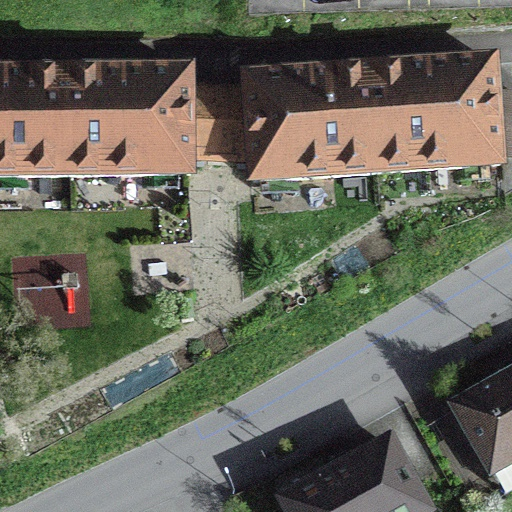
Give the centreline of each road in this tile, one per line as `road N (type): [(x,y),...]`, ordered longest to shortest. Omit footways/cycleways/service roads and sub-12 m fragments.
road 1 (residential): [(169,454),(349,368),(511,271)]
road 2 (residential): [(50,511),(169,454)]
